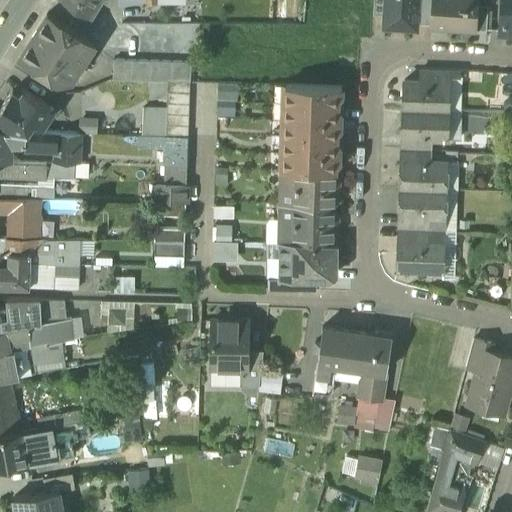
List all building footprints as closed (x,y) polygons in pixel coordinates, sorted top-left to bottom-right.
[(98,0),(71,0),(90,13),(98,0)] [(385,0),(373,0),(373,14),(384,15),(385,0)] [(385,0),(384,15),(384,23),(416,25),(416,20),(429,21),(430,0),(385,0)] [(464,0),(430,0),(429,21),(429,26),(474,29),(476,4),(465,4),(464,0)] [(511,0),(503,0),(501,31),(511,31),(511,0)] [(487,5),(476,4),(474,29),(486,30),(487,5)] [(47,13),(20,55),(57,79),(71,79),(94,43),(47,13)] [(191,61),(113,58),(112,78),(168,80),(190,81),(191,61)] [(448,69),(422,68),(421,80),(447,81),(448,69)] [(190,81),(168,80),(166,135),(188,136),(190,81)] [(421,80),(404,80),(403,108),(448,109),(449,81),(447,81),(421,80)] [(238,114),(239,81),(220,81),(220,114),(238,114)] [(341,86),(286,84),(285,101),(337,103),(337,97),(341,94),(341,86)] [(24,88),(20,94),(13,89),(0,108),(0,129),(8,130),(29,130),(35,121),(38,123),(39,123),(41,121),(44,123),(47,118),(53,109),(50,107),(51,106),(24,88)] [(337,103),(285,101),(285,118),(340,120),(341,113),(337,109),(337,103)] [(448,109),(403,108),(402,135),(403,135),(430,136),(447,137),(448,109)] [(87,115),(85,129),(98,131),(100,117),(87,115)] [(340,120),(285,118),(284,135),(336,136),(336,131),(340,127),(340,120)] [(8,130),(0,129),(0,158),(7,158),(8,140),(8,130)] [(29,130),(8,130),(8,140),(11,142),(26,143),(25,144),(56,145),(57,131),(29,130)] [(80,132),(57,131),(56,145),(56,160),(75,161),(79,161),(80,132)] [(166,135),(164,135),(163,164),(165,164),(187,165),(188,136),(166,135)] [(336,136),(284,135),(284,151),(340,154),(340,146),(336,142),(336,136)] [(430,136),(403,135),(403,148),(429,149),(430,136)] [(429,149),(403,148),(402,160),(429,161),(429,149)] [(340,154),(284,151),(283,169),(335,170),(335,165),(339,161),(340,154)] [(7,158),(0,158),(0,174),(46,177),(46,175),(74,176),(75,161),(56,160),(7,158)] [(402,160),(401,160),(400,188),(445,189),(446,162),(402,160)] [(458,162),(446,162),(445,189),(457,190),(458,162)] [(187,165),(165,164),(164,183),(186,183),(187,165)] [(335,170),(283,169),(282,204),(334,206),(335,189),(339,186),(339,171),(335,170)] [(28,184),(0,182),(0,197),(27,198),(28,184)] [(164,183),(156,182),(155,201),(186,202),(186,183),(164,183)] [(445,189),(400,188),(400,215),(401,216),(427,216),(444,217),(445,189)] [(27,198),(0,197),(0,211),(9,211),(8,238),(30,239),(37,239),(39,198),(27,198)] [(186,202),(155,201),(155,214),(185,215),(186,202)] [(334,206),(282,204),(282,221),(293,221),(293,242),(336,242),(337,242),(337,226),(334,223),(334,206)] [(427,216),(401,216),(400,228),(426,229),(427,216)] [(282,221),(270,225),(269,241),(278,241),(282,221)] [(293,221),(282,221),(278,241),(285,242),(293,242),(293,221)] [(238,258),(237,222),(216,223),(217,259),(238,258)] [(185,228),(155,227),(154,240),(184,240),(185,228)] [(426,229),(400,228),(400,240),(426,241),(426,229)] [(30,239),(8,238),(8,252),(30,253),(30,252),(30,239)] [(83,238),(83,252),(95,252),(95,238),(83,238)] [(37,239),(30,239),(30,252),(42,253),(46,253),(46,239),(37,239)] [(400,240),(399,240),(398,268),(443,270),(443,241),(426,241),(400,240)] [(293,242),(285,242),(280,246),(280,252),(285,256),(285,276),(280,276),(280,277),(280,278),(316,278),(330,278),(336,273),(336,242),(293,242)] [(8,252),(0,252),(0,284),(30,285),(30,253),(8,252)] [(46,253),(42,253),(41,268),(54,268),(54,263),(55,253),(46,253)] [(78,264),(54,263),(54,268),(54,276),(78,278),(78,264)] [(280,277),(267,277),(267,289),(316,290),(316,278),(280,278),(280,277)] [(39,297),(6,298),(7,310),(8,309),(10,318),(0,319),(0,324),(1,330),(27,325),(41,322),(40,298),(39,297)] [(64,299),(40,298),(41,322),(44,321),(58,320),(66,319),(66,318),(64,299)] [(135,326),(136,306),(111,306),(111,326),(135,326)] [(66,319),(58,320),(61,339),(73,337),(71,317),(66,318),(66,319)] [(237,320),(212,319),(211,368),(240,368),(247,368),(247,351),(248,328),(237,328),(237,320)] [(58,320),(44,321),(46,332),(47,339),(49,339),(50,341),(61,339),(58,320)] [(41,322),(27,325),(29,335),(46,332),(44,321),(41,322)] [(27,325),(6,329),(8,340),(29,336),(29,335),(27,325)] [(374,334),(322,327),(320,342),(315,342),(313,352),(319,353),(317,362),(334,365),(362,369),(386,372),(391,331),(375,329),(374,334)] [(1,330),(0,329),(0,350),(10,349),(8,340),(6,329),(1,330)] [(46,332),(29,335),(29,336),(30,341),(47,339),(46,332)] [(484,341),(473,338),(465,367),(476,370),(482,349),(484,341)] [(61,339),(50,341),(49,339),(47,339),(30,341),(35,373),(65,368),(61,339)] [(493,344),(484,341),(482,349),(491,352),(493,344)] [(10,349),(0,350),(0,378),(10,377),(20,375),(15,348),(10,349)] [(491,352),(482,349),(476,370),(468,403),(501,412),(508,387),(509,387),(511,374),(511,356),(496,353),(497,353),(491,352)] [(262,351),(247,351),(247,368),(240,368),(240,385),(258,386),(262,351)] [(334,365),(317,362),(313,391),(331,394),(334,365)] [(386,372),(362,369),(358,398),(381,401),(386,372)] [(10,377),(0,378),(0,434),(20,431),(10,377)] [(281,382),(260,380),(258,391),(280,393),(281,382)] [(381,401),(358,398),(357,408),(356,412),(374,415),(377,415),(380,402),(381,402),(381,401)] [(381,402),(380,402),(377,415),(374,415),(373,426),(388,429),(393,404),(381,402)] [(341,406),(339,421),(355,423),(356,412),(357,408),(341,406)] [(54,417),(38,420),(39,427),(53,425),(87,420),(85,409),(53,415),(54,417)] [(374,415),(356,412),(355,423),(354,427),(372,431),(373,426),(374,415)] [(122,416),(124,440),(141,438),(138,414),(122,416)] [(87,420),(53,425),(56,440),(89,435),(87,420)] [(20,431),(0,434),(0,466),(59,458),(56,440),(53,425),(39,427),(20,431)] [(448,430),(435,426),(430,445),(443,449),(448,430)] [(482,439),(449,428),(448,430),(443,449),(435,479),(439,480),(447,482),(456,455),(475,461),(482,439)] [(475,461),(456,455),(447,482),(464,486),(463,480),(468,466),(473,465),(475,461)] [(381,461),(359,457),(355,475),(377,480),(381,461)] [(150,467),(130,469),(131,487),(151,485),(150,467)] [(70,473),(43,478),(45,491),(58,489),(58,491),(73,489),(70,473)] [(447,482),(439,480),(429,511),(456,511),(464,486),(447,482)] [(45,491),(14,497),(16,511),(61,511),(58,491),(58,489),(45,491)]
